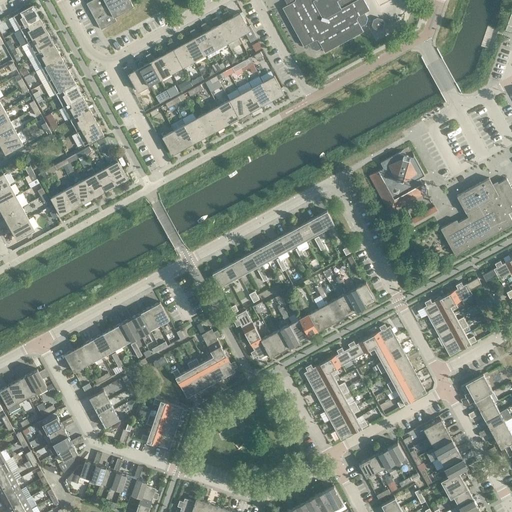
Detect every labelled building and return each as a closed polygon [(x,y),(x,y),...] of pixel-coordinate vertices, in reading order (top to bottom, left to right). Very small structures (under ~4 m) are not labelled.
[(91,0),(86,3),(101,29),(116,20),(114,16),(133,6),(130,0),(91,0)] [(286,0),(289,4),(282,7),(303,46),(310,42),(313,47),(316,48),(321,46),(324,52),(328,50),(363,31),(360,24),(365,21),(366,19),(363,13),(370,10),(364,0),(286,0)] [(40,18),(33,5),(13,15),(20,28),(40,18)] [(223,13),(226,20),(228,19),(238,36),(245,32),(250,42),(257,38),(250,25),(247,26),(240,13),(231,17),(227,10),(223,13)] [(212,19),(215,26),(217,25),(227,42),(238,36),(228,19),(226,20),(220,23),(216,16),(212,19)] [(47,30),(40,18),(20,28),(27,41),(47,30)] [(383,19),(382,19),(380,20),(378,19),(374,21),(373,24),(375,28),(378,29),(379,28),(379,30),(383,28),(384,23),(383,19)] [(200,25),(204,32),(206,31),(216,48),(227,42),(217,25),(215,26),(209,29),(205,22),(200,25)] [(189,31),(193,38),(195,37),(204,54),(216,48),(206,31),(204,32),(198,35),(194,29),(189,31)] [(54,43),(47,30),(27,41),(35,54),(54,43)] [(178,37),(182,44),(184,43),(194,60),(204,54),(195,37),(193,38),(187,41),(183,35),(178,37)] [(167,43),(171,50),(173,49),(182,66),(194,60),(184,43),(182,44),(175,47),(172,41),(167,43)] [(261,47),(257,41),(250,44),(254,51),(261,47)] [(61,56),(54,43),(35,54),(42,67),(61,56)] [(156,49),(160,56),(162,55),(171,73),(182,66),(173,49),(171,50),(164,53),(161,47),(156,49)] [(263,56),(261,51),(254,55),(256,59),(263,56)] [(145,55),(149,62),(151,61),(160,79),(171,73),(162,55),(160,56),(153,60),(150,53),(145,55)] [(68,69),(61,56),(42,67),(49,80),(68,69)] [(242,71),(253,65),(249,57),(245,60),(247,64),(241,68),(242,71)] [(134,61),(138,68),(140,67),(149,85),(160,79),(151,61),(149,62),(142,66),(139,59),(134,61)] [(220,69),(216,62),(211,65),(215,72),(220,69)] [(241,68),(238,63),(232,67),(234,71),(241,68)] [(127,65),(125,66),(120,69),(126,79),(130,77),(138,91),(149,85),(140,67),(138,68),(131,72),(127,65)] [(24,76),(29,73),(26,67),(20,70),(24,76)] [(75,82),(68,69),(49,80),(56,93),(75,82)] [(283,93),(274,75),(263,82),(272,99),(283,93)] [(218,80),(216,76),(209,79),(212,84),(218,80)] [(188,77),(182,81),(186,88),(192,85),(188,77)] [(82,95),(75,82),(56,93),(63,106),(82,95)] [(272,99),(263,82),(251,88),(261,105),(272,99)] [(179,92),(175,85),(166,89),(171,97),(179,92)] [(261,105),(251,88),(240,94),(250,111),(261,105)] [(171,97),(166,89),(155,95),(159,103),(171,97)] [(250,111),(240,94),(229,100),(239,117),(250,111)] [(90,108),(82,95),(63,106),(70,119),(90,108)] [(239,117),(229,100),(218,106),(228,123),(239,117)] [(228,123),(218,106),(207,112),(217,129),(228,123)] [(41,113),(37,107),(33,109),(36,116),(41,113)] [(97,121),(90,108),(70,119),(77,132),(97,121)] [(158,113),(156,108),(149,112),(150,112),(152,116),(158,113)] [(0,126),(10,121),(5,110),(0,112),(0,126)] [(217,129),(207,112),(196,118),(205,135),(217,129)] [(205,135),(196,118),(185,124),(194,141),(205,135)] [(0,141),(17,132),(10,121),(0,126),(0,141)] [(104,134),(97,121),(77,132),(84,145),(104,134)] [(194,141),(185,124),(174,130),(183,147),(194,141)] [(183,147),(174,130),(163,136),(172,154),(183,147)] [(23,144),(17,132),(0,141),(0,143),(5,153),(23,144)] [(107,142),(105,137),(98,141),(100,146),(107,142)] [(85,154),(82,149),(76,153),(78,158),(85,154)] [(399,152),(380,162),(384,167),(379,170),(370,175),(390,212),(404,204),(403,201),(407,198),(410,196),(410,197),(428,187),(425,181),(422,182),(420,178),(425,175),(414,156),(413,157),(401,153),(399,152)] [(86,156),(79,160),(83,167),(90,163),(86,156)] [(69,163),(67,158),(60,162),(63,166),(69,163)] [(122,169),(118,161),(106,167),(116,184),(127,178),(122,169)] [(63,166),(60,162),(54,165),(56,170),(63,166)] [(67,173),(74,169),(70,162),(63,166),(67,173)] [(116,184),(106,167),(95,173),(105,190),(116,184)] [(0,189),(10,184),(4,173),(0,174),(0,189)] [(105,190),(95,173),(84,179),(94,196),(105,190)] [(453,224),(452,222),(441,228),(455,255),(511,223),(511,219),(508,212),(511,210),(511,206),(511,204),(511,203),(511,187),(507,178),(498,183),(500,186),(495,188),(489,177),(457,195),(468,216),(453,224)] [(94,196),(84,179),(73,185),(83,202),(94,196)] [(0,203),(16,195),(10,184),(0,189),(0,203)] [(83,202),(73,185),(62,191),(72,208),(83,202)] [(72,208),(62,191),(51,197),(60,215),(72,208)] [(22,207),(16,195),(0,203),(0,207),(3,212),(5,216),(22,207)] [(28,218),(22,207),(5,216),(10,227),(28,218)] [(58,216),(54,210),(50,212),(53,219),(58,216)] [(334,223),(327,210),(317,215),(325,229),(334,223)] [(325,229),(317,215),(308,220),(315,234),(325,229)] [(34,229),(28,218),(10,227),(17,238),(34,229)] [(315,234),(308,220),(298,226),(306,239),(315,234)] [(306,239),(298,226),(289,231),(296,244),(306,239)] [(296,244),(289,231),(279,236),(287,250),(296,244)] [(287,250),(279,236),(270,241),(277,255),(287,250)] [(277,255),(270,241),(260,247),(268,260),(277,255)] [(268,260),(260,247),(251,252),(258,265),(268,260)] [(258,265),(251,252),(241,257),(249,270),(258,265)] [(249,270),(241,257),(232,262),(239,276),(249,270)] [(511,271),(511,258),(502,263),(500,260),(495,263),(497,267),(494,268),(497,275),(499,279),(511,271)] [(239,276),(232,262),(222,267),(230,281),(239,276)] [(230,281),(222,267),(212,273),(220,286),(230,281)] [(497,275),(494,268),(483,274),(486,281),(495,276),(497,275)] [(478,277),(477,277),(466,283),(470,289),(472,288),(481,283),(478,277)] [(347,288),(344,281),(339,284),(343,290),(347,288)] [(376,299),(366,281),(356,287),(366,304),(376,299)] [(445,295),(450,305),(456,302),(472,293),(470,289),(466,283),(463,285),(461,281),(456,284),(458,288),(445,295)] [(366,304),(356,287),(347,292),(356,309),(366,304)] [(356,309),(347,292),(337,297),(347,315),(356,309)] [(450,305),(445,295),(432,302),(430,298),(425,301),(427,305),(424,307),(429,316),(450,305)] [(347,315),(337,297),(328,302),(337,320),(347,315)] [(170,319),(160,301),(150,307),(160,324),(170,319)] [(337,320),(328,302),(318,307),(328,325),(337,320)] [(458,307),(456,302),(450,305),(429,316),(434,326),(455,314),(453,310),(458,307)] [(279,308),(282,315),(287,312),(283,305),(279,308)] [(160,324),(150,307),(141,312),(150,330),(160,324)] [(328,325),(318,307),(309,313),(318,330),(328,325)] [(258,331),(246,309),(236,315),(237,318),(234,320),(237,326),(240,324),(247,337),(258,331)] [(150,330),(141,312),(131,317),(141,335),(150,330)] [(290,319),(287,312),(282,315),(286,321),(290,319)] [(318,330),(309,313),(299,318),(309,335),(318,330)] [(458,319),(455,314),(434,326),(439,335),(466,321),(463,316),(458,319)] [(141,335),(131,317),(122,322),(131,340),(141,335)] [(309,335),(299,318),(290,323),(299,340),(309,335)] [(468,325),(466,321),(439,335),(444,345),(466,333),(463,328),(468,325)] [(131,340),(122,322),(112,328),(122,345),(131,340)] [(299,340),(290,323),(280,328),(290,346),(299,340)] [(381,330),(369,337),(374,347),(396,335),(390,325),(387,327),(385,323),(379,326),(381,330)] [(122,345),(112,328),(103,333),(112,350),(122,345)] [(201,333),(210,350),(213,355),(224,350),(216,337),(220,335),(217,329),(213,331),(212,328),(201,333)] [(290,346),(280,328),(271,333),(280,351),(290,346)] [(262,338),(258,331),(247,337),(254,349),(251,351),(254,357),(257,355),(259,358),(269,353),(261,339),(262,338)] [(112,350),(103,333),(93,338),(103,355),(112,350)] [(280,351),(271,333),(262,338),(261,339),(269,353),(271,356),(280,351)] [(468,338),(466,333),(444,345),(450,355),(476,340),(474,335),(468,338)] [(401,344),(396,335),(374,347),(369,350),(371,354),(377,351),(379,356),(401,344)] [(374,347),(369,337),(356,344),(354,340),(348,343),(350,347),(347,348),(353,359),(355,357),(369,350),(374,347)] [(103,355),(93,338),(84,343),(93,361),(103,355)] [(93,361),(84,343),(74,348),(84,366),(93,361)] [(406,354),(401,344),(379,356),(382,361),(377,364),(379,368),(406,354)] [(326,360),(331,370),(336,368),(353,359),(347,348),(344,350),(342,346),(337,349),(339,353),(326,360)] [(84,366),(74,348),(64,354),(74,371),(84,366)] [(225,377),(213,355),(210,350),(206,353),(209,358),(204,360),(216,382),(225,377)] [(230,363),(224,350),(213,355),(225,377),(235,371),(233,368),(237,366),(234,360),(230,363)] [(411,363),(406,354),(379,368),(381,373),(387,370),(390,375),(411,363)] [(168,362),(164,355),(153,362),(157,368),(168,362)] [(196,358),(192,360),(206,387),(216,382),(204,360),(199,363),(196,358)] [(206,387),(192,360),(187,363),(190,368),(185,371),(197,392),(206,387)] [(331,370),(326,360),(313,367),(311,364),(305,367),(307,370),(304,372),(309,382),(331,370)] [(416,373),(411,363),(390,375),(392,380),(387,383),(389,387),(416,373)] [(177,368),(173,371),(187,397),(197,392),(185,371),(180,374),(177,368)] [(339,372),(336,368),(331,370),(309,382),(315,391),(336,380),(333,375),(339,372)] [(47,386),(38,369),(28,374),(37,392),(47,386)] [(421,382),(416,373),(389,387),(392,392),(397,389),(400,394),(421,382)] [(493,391),(483,373),(461,385),(465,393),(464,393),(466,396),(461,399),(463,404),(465,403),(467,405),(475,401),(475,400),(489,393),(493,391)] [(37,392),(28,374),(18,379),(28,397),(37,392)] [(28,397),(18,379),(9,384),(18,402),(28,397)] [(339,385),(336,380),(315,391),(320,401),(347,386),(344,382),(339,385)] [(427,392),(421,382),(400,394),(403,399),(397,402),(400,407),(427,392)] [(21,407),(18,402),(9,384),(0,389),(0,391),(11,412),(21,407)] [(50,394),(56,391),(52,384),(46,387),(50,394)] [(349,391),(347,386),(320,401),(325,410),(346,398),(344,394),(349,391)] [(90,397),(95,407),(109,399),(104,389),(90,397)] [(475,400),(475,401),(479,408),(480,410),(495,402),(489,393),(475,400)] [(184,407),(155,397),(153,403),(159,405),(157,410),(180,418),(184,407)] [(349,404),(346,398),(325,410),(328,415),(330,420),(357,405),(355,401),(349,404)] [(114,408),(109,399),(95,407),(100,416),(114,408)] [(500,411),(495,402),(480,410),(479,408),(474,410),(476,415),(481,412),(485,419),(500,411)] [(360,410),(357,405),(330,420),(335,429),(357,417),(354,412),(360,410)] [(120,418),(114,408),(100,416),(106,426),(120,418)] [(180,418),(157,410),(155,415),(150,413),(148,418),(177,428),(180,418)] [(505,421),(500,411),(485,419),(489,427),(484,429),(487,434),(492,431),(491,429),(505,421)] [(43,422),(57,414),(55,412),(41,420),(43,422)] [(43,422),(48,432),(62,424),(63,426),(69,424),(66,419),(61,422),(57,414),(43,422)] [(360,422),(357,417),(335,429),(341,439),(368,424),(365,420),(360,422)] [(177,428),(148,418),(146,423),(152,425),(150,430),(173,438),(177,428)] [(446,428),(441,418),(423,428),(429,438),(446,428)] [(510,430),(505,421),(491,429),(492,431),(496,438),(510,430)] [(62,424),(48,432),(53,441),(67,434),(63,426),(62,424)] [(451,438),(446,428),(429,438),(434,447),(451,438)] [(173,438),(150,430),(148,436),(143,434),(141,439),(170,449),(173,438)] [(511,433),(510,430),(496,438),(501,448),(506,445),(511,441),(511,433)] [(72,443),(71,441),(67,434),(53,441),(58,451),(72,443)] [(79,443),(76,438),(71,441),(72,443),(58,451),(64,461),(64,465),(67,468),(76,458),(76,454),(78,453),(74,445),(79,443)] [(457,447),(451,438),(434,447),(439,457),(457,447)] [(511,441),(506,445),(501,448),(502,450),(500,451),(503,456),(505,455),(508,453),(509,456),(511,455),(511,441)] [(405,455),(398,442),(388,447),(395,461),(405,455)] [(395,461),(388,447),(378,453),(386,466),(395,461)] [(462,457),(457,447),(439,457),(444,466),(462,457)] [(386,466),(378,453),(369,458),(376,471),(386,466)] [(83,465),(79,464),(67,479),(78,483),(80,475),(90,478),(96,463),(98,464),(100,458),(95,456),(93,462),(85,459),(83,465)] [(467,466),(462,457),(444,466),(449,475),(450,476),(462,469),(467,466)] [(376,471),(369,458),(359,463),(366,477),(376,471)] [(0,475),(11,470),(6,461),(0,463),(0,475)] [(96,463),(90,478),(100,482),(106,466),(98,464),(96,463)] [(121,465),(116,463),(114,469),(106,466),(100,482),(111,485),(116,470),(119,471),(121,465)] [(468,468),(467,466),(462,469),(450,476),(449,475),(441,480),(450,498),(454,496),(468,488),(464,481),(469,478),(468,475),(471,474),(473,472),(470,467),(468,468)] [(0,488),(16,479),(11,470),(0,475),(0,488)] [(116,470),(111,485),(121,489),(126,473),(119,471),(116,470)] [(141,472),(136,470),(134,476),(126,473),(121,489),(131,492),(137,477),(139,478),(141,472)] [(37,473),(31,476),(34,481),(40,478),(37,473)] [(131,492),(141,496),(142,496),(146,484),(147,480),(139,478),(137,477),(131,492)] [(21,489),(16,479),(0,488),(0,492),(4,499),(21,489)] [(393,480),(388,483),(392,491),(398,488),(393,480)] [(142,496),(141,496),(137,507),(148,511),(153,497),(157,499),(159,493),(155,491),(156,488),(146,484),(142,496)] [(343,502),(334,485),(324,490),(334,507),(343,502)] [(473,497),(468,488),(454,496),(459,505),(473,497)] [(26,499),(21,489),(4,499),(9,508),(26,499)] [(325,511),(334,507),(324,490),(315,495),(323,511),(325,511)] [(323,511),(315,495),(305,501),(311,511),(323,511)] [(181,507),(179,511),(191,511),(195,501),(185,497),(183,501),(179,500),(178,505),(181,507)] [(196,497),(195,501),(191,511),(203,511),(207,501),(196,497)] [(381,504),(385,511),(390,511),(400,507),(395,497),(381,504)] [(468,511),(478,507),(473,497),(459,505),(462,511),(468,511)] [(24,511),(31,508),(26,499),(9,508),(10,511),(24,511)] [(214,511),(217,504),(207,501),(203,511),(214,511)] [(311,511),(305,501),(296,506),(299,511),(311,511)]
